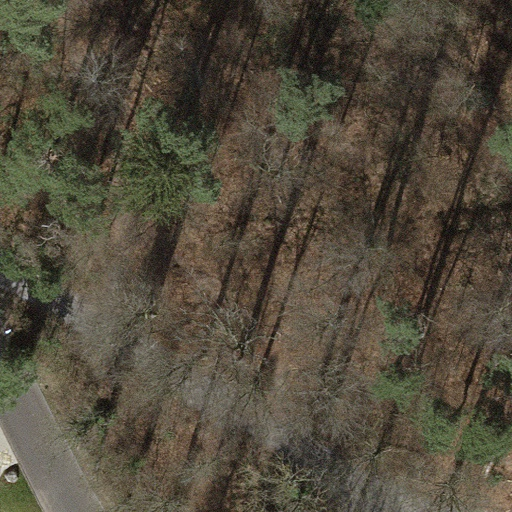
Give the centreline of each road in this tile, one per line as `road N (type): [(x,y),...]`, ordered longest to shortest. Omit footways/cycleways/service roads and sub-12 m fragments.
road 1 (residential): [(0,366),(76,511)]
road 2 (track): [(318,496),(446,511)]
